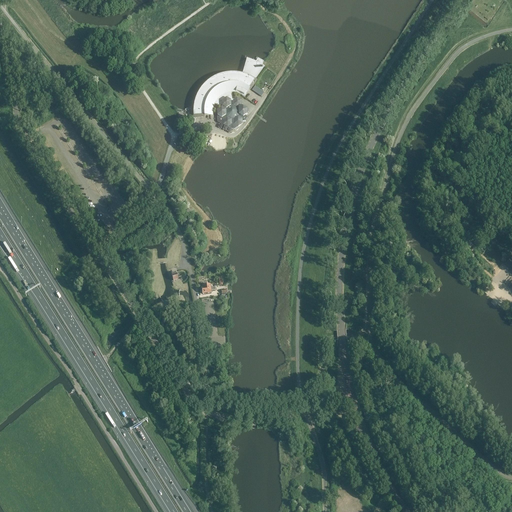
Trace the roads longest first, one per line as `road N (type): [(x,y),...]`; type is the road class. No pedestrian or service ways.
road 1 (unknown): [(365,326),(325,339),(318,377),(299,390),(247,402),(194,392),(108,256),(157,202),(5,12)]
road 2 (tertiary): [(350,396),(244,419),(195,405),(21,132),(0,25)]
road 3 (unknown): [(511,24),(456,46),(400,124),(374,223),(364,338),(389,380),(485,470),(511,483)]
road 4 (tertiary): [(350,396),(339,270),(353,194),(383,120),(459,0)]
road 5 (motorway): [(188,511),(0,208)]
road 6 (motorway): [(0,236),(172,511)]
road 7 (unclassified): [(156,511),(0,264)]
road 8 (tertiary): [(404,511),(350,396)]
